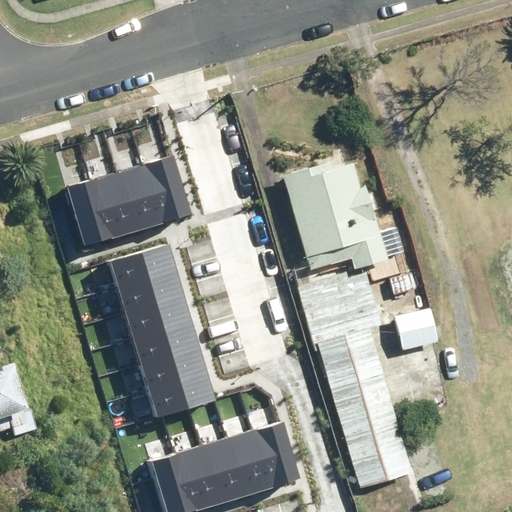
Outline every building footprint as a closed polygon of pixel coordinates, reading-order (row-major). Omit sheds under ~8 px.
[(163,149),(63,183),(87,253),(187,219),(163,149)] [(350,150),(276,174),(307,271),(346,259),(349,269),(385,258),(350,150)] [(0,302),(36,430),(59,511),(128,511),(40,202),(0,213),(0,302)] [(158,246),(100,263),(146,415),(204,398),(158,246)] [(387,280),(390,295),(412,290),(409,275),(387,280)] [(353,279),(297,294),(352,498),(408,483),(353,279)] [(395,317),(390,318),(398,352),(434,343),(433,339),(443,337),(440,326),(430,329),(426,309),(411,313),(411,311),(395,315),(395,317)] [(0,415),(21,409),(7,364),(0,366),(0,415)] [(0,440),(0,511),(59,511),(36,430),(0,440)] [(279,430),(148,467),(160,511),(218,511),(296,490),(279,430)]
